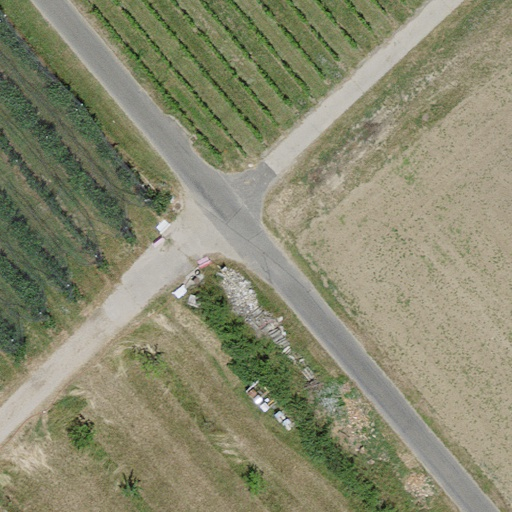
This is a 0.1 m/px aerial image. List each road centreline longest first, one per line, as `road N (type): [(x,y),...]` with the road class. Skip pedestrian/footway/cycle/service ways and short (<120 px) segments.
road 1 (track): [(481,511),(48,0)]
road 2 (track): [(0,419),(453,0)]
